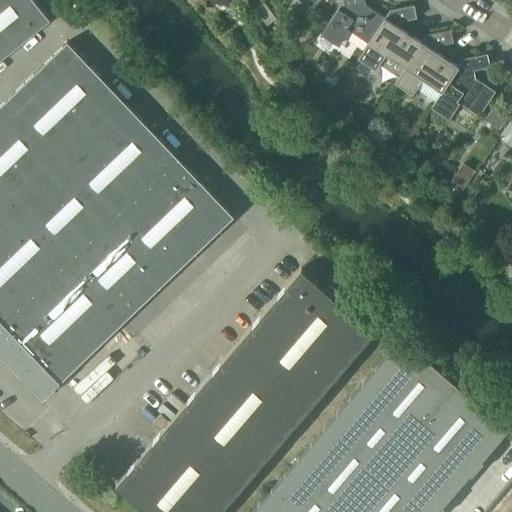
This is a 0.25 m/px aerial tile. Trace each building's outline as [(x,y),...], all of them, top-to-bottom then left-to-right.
[(0,0),(0,58),(50,18),(35,0),(0,0)] [(343,0),(322,31),(340,43),(350,29),(369,41),(359,56),(369,41),(386,16),(385,16),(366,3),(365,0),(343,0)] [(265,3),(256,11),(261,17),(270,9),(265,3)] [(369,41),(359,56),(377,68),(381,62),(399,75),(395,80),(396,81),(423,41),(422,40),(403,27),(401,19),(417,16),(415,3),(391,8),(385,16),(386,16),(369,41)] [(270,9),(261,17),(269,25),(278,17),(270,9)] [(423,41),(396,81),(413,92),(416,87),(435,100),(432,105),(459,65),(440,52),(438,44),(453,41),(451,27),(428,32),(422,40),(423,41)] [(68,41),(0,105),(0,351),(43,396),(64,375),(58,369),(67,361),(73,367),(234,215),(68,41)] [(459,65),(432,105),(450,117),(460,102),(479,115),(496,90),(476,76),(475,68),(490,65),(487,52),(464,57),(459,65)] [(496,106),(487,120),(501,129),(510,116),(496,106)] [(363,110),(359,116),(367,122),(372,114),(367,110),(363,110)] [(454,177),(446,189),(458,197),(466,185),(454,177)] [(161,431),(117,483),(149,511),(220,511),(384,321),(375,312),(367,322),(303,266),(169,422),(161,431)] [(438,511),(511,428),(404,335),(251,511),(438,511)] [(67,361),(58,369),(64,375),(73,367),(67,361)] [(160,415),(152,423),(161,431),(169,422),(160,415)]
